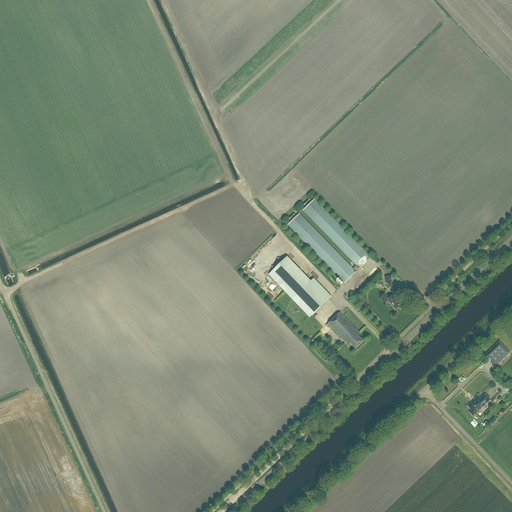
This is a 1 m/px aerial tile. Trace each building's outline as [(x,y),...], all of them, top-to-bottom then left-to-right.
[(300,214),(288,225),(345,283),(356,272),(359,269),(360,269),(371,258),(315,200),(303,211),(356,265),(353,269),(300,214)] [(286,257),(268,275),(292,299),(310,318),(327,301),(310,282),(300,271),(286,257)] [(389,298),(385,293),(379,298),(385,304),(388,301),(396,310),(402,304),(393,295),(389,298)] [(361,334),(340,312),(326,325),(329,328),(330,327),(348,346),(351,344),(356,349),(363,341),(358,336),(361,334)] [(510,352),(499,341),(485,355),(488,359),(490,357),(494,361),(492,363),(495,366),(510,352)] [(490,400),(485,394),(480,399),(479,397),(474,401),(475,402),(473,404),(473,403),(468,407),(472,410),(470,412),(470,413),(473,415),(474,415),(483,406),(490,400)]
